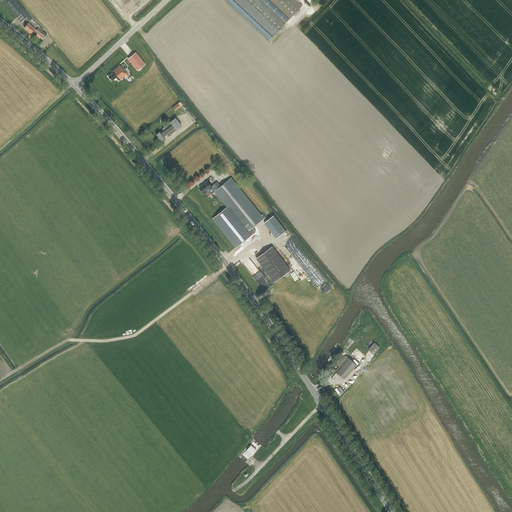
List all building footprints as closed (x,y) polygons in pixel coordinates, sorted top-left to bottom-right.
[(43,29),(40,26),(39,27),(31,20),(32,19),(15,0),(0,0),(0,1),(1,0),(2,0),(22,22),(25,19),(28,23),(24,27),(31,33),(35,28),(36,30),(35,31),(44,38),(47,35),(42,30),(43,29)] [(208,0),(198,11),(278,87),(296,68),(222,0),(208,0)] [(226,0),(269,40),(273,36),(273,37),(302,5),(296,0),(226,0)] [(136,52),(128,59),(137,70),(145,64),(136,52)] [(120,68),(118,65),(110,72),(111,73),(107,77),(111,81),(115,77),(118,80),(125,73),(121,68),(120,68)] [(180,101),(172,107),(175,111),(183,105),(180,101)] [(167,134),(168,136),(176,130),(182,126),(175,118),(170,122),(162,128),(164,130),(161,133),(160,132),(156,135),(161,141),(165,138),(164,137),(167,134)] [(207,181),(199,187),(205,194),(212,188),(215,191),(227,207),(213,218),(236,247),(256,231),(253,228),(264,218),(231,178),(221,186),(217,182),(211,186),(207,181)] [(274,215),(264,223),(276,238),(286,231),(274,215)] [(255,268),(261,264),(275,282),(291,269),(272,246),(256,258),(257,260),(255,262),(253,260),(251,262),(245,267),(253,277),(259,273),(255,268)] [(298,261),(293,266),(303,277),(308,272),(298,261)] [(373,354),(380,347),(374,342),(368,349),(373,354)] [(341,366),(336,371),(344,379),(357,365),(349,358),(348,358),(347,357),(339,364),(341,366)] [(250,457),(257,446),(251,442),(243,453),(250,457)]
